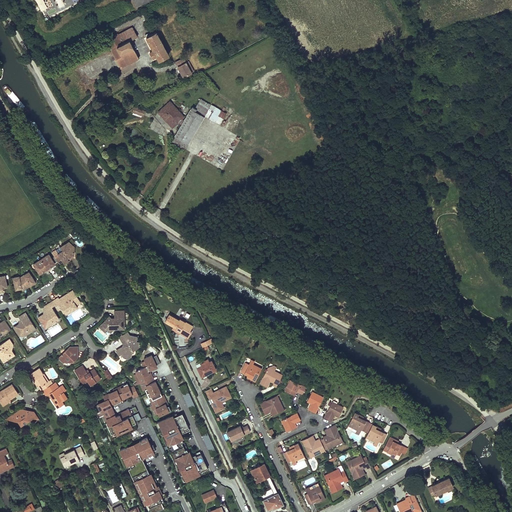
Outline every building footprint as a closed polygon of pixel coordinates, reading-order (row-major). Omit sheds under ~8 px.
[(42,0),(36,0),(41,8),(45,6),(42,0)] [(70,0),(55,0),(60,10),(72,5),(70,0)] [(54,5),(47,9),(51,16),(58,13),(54,5)] [(118,33),(107,39),(122,67),(139,58),(130,41),(137,36),(132,27),(118,34),(118,33)] [(156,32),(146,37),(153,49),(150,51),(153,57),(156,55),(159,60),(169,55),(156,32)] [(183,58),(175,62),(183,77),(191,73),(183,58)] [(170,100),(157,111),(172,128),(185,116),(170,100)] [(210,103),(204,115),(205,116),(220,124),(227,113),(210,103)] [(189,144),(205,116),(204,115),(191,108),(175,136),(189,144)] [(143,117),(145,113),(134,109),(132,114),(143,117)] [(120,131),(115,123),(100,129),(101,131),(104,133),(111,127),(116,134),(120,131)] [(111,127),(104,133),(101,131),(94,136),(99,142),(102,139),(105,143),(116,134),(111,127)] [(219,158),(227,162),(234,151),(226,146),(219,158)] [(68,242),(60,247),(63,251),(69,260),(73,258),(71,256),(73,254),(74,247),(68,242)] [(55,250),(52,252),(59,264),(63,261),(64,264),(69,260),(63,251),(58,254),(55,250)] [(49,254),(41,259),(48,270),(52,268),(51,267),(50,265),(55,262),(49,254)] [(41,259),(34,264),(39,272),(44,270),(44,271),(45,272),(48,270),(41,259)] [(29,272),(21,277),(28,287),(31,285),(36,282),(29,272)] [(19,276),(14,277),(16,290),(22,288),(23,290),(28,287),(21,277),(19,278),(19,276)] [(76,305),(80,302),(72,290),(63,295),(58,299),(57,297),(52,301),(55,307),(58,311),(61,309),(63,312),(70,308),(71,311),(77,307),(76,305)] [(47,311),(38,317),(44,326),(48,323),(49,325),(59,319),(52,308),(55,307),(52,301),(47,304),(43,306),(47,311)] [(124,329),(124,311),(114,311),(114,318),(114,320),(112,320),(110,318),(109,317),(101,325),(108,330),(109,329),(112,332),(114,329),(124,329)] [(35,328),(25,312),(21,315),(19,316),(22,321),(13,326),(18,335),(23,332),(24,335),(35,328)] [(181,320),(180,321),(171,315),(166,323),(174,327),(177,329),(176,330),(181,333),(181,332),(183,329),(190,333),(194,327),(181,320)] [(0,335),(10,329),(4,319),(0,322),(0,335)] [(129,335),(127,332),(118,337),(122,343),(125,344),(124,347),(121,347),(116,350),(116,352),(118,356),(120,354),(123,358),(126,358),(130,356),(132,349),(134,350),(135,345),(137,346),(138,342),(135,341),(136,337),(129,335)] [(10,338),(0,344),(0,356),(0,357),(3,356),(5,360),(9,358),(14,354),(9,346),(13,343),(10,338)] [(70,346),(59,357),(64,362),(74,362),(78,358),(78,346),(70,346)] [(160,415),(171,410),(164,394),(162,395),(161,392),(156,380),(155,380),(151,370),(159,367),(157,364),(161,363),(157,354),(154,355),(153,353),(143,357),(144,360),(140,361),(143,367),(135,370),(136,373),(133,374),(138,384),(140,383),(143,390),(146,389),(150,398),(149,398),(152,405),(151,406),(155,415),(159,413),(160,415)] [(197,367),(202,376),(216,370),(211,360),(203,364),(198,367),(197,367)] [(249,365),(246,363),(241,372),(248,375),(253,378),(251,380),(255,382),(262,368),(253,364),(252,366),(249,365)] [(87,371),(84,366),(75,371),(83,384),(88,381),(91,385),(101,379),(95,369),(90,372),(88,373),(87,371)] [(44,373),(40,368),(32,373),(36,378),(34,379),(41,390),(43,389),(53,383),(50,378),(48,380),(47,380),(42,374),(44,373)] [(274,371),(268,368),(260,384),(263,385),(267,387),(269,382),(274,384),(279,373),(274,371)] [(107,369),(103,371),(108,378),(111,376),(107,369)] [(279,373),(274,384),(278,385),(282,375),(279,373)] [(305,388),(290,380),(284,391),(294,396),(297,392),(302,395),(305,388)] [(53,383),(43,389),(46,395),(48,394),(50,393),(51,395),(50,397),(55,405),(61,400),(62,402),(68,398),(60,386),(59,386),(56,381),(53,383)] [(133,398),(138,396),(133,385),(130,386),(128,382),(123,384),(123,386),(106,394),(108,399),(97,404),(101,411),(103,410),(108,422),(107,423),(112,434),(137,423),(133,414),(126,417),(123,411),(118,413),(119,415),(116,417),(110,405),(131,395),(133,398)] [(18,393),(12,384),(0,391),(0,400),(1,402),(9,398),(9,399),(18,393)] [(213,392),(211,388),(205,391),(209,399),(212,398),(214,402),(211,403),(213,408),(215,407),(217,408),(218,410),(224,408),(221,401),(220,400),(221,399),(222,398),(223,400),(230,397),(228,392),(225,386),(213,392)] [(188,390),(182,393),(189,408),(195,406),(188,390)] [(321,401),(323,397),(312,392),(307,402),(311,404),(308,409),(311,411),(315,413),(318,407),(321,401)] [(264,402),(260,403),(262,409),(265,414),(270,411),(273,416),(284,410),(278,398),(272,401),(271,398),(264,402)] [(338,418),(343,408),(332,402),(330,407),(327,411),(324,418),(328,419),(332,421),(334,416),(338,418)] [(18,411),(10,416),(13,419),(19,421),(21,425),(25,422),(26,419),(28,418),(31,419),(33,418),(27,410),(22,413),(19,412),(18,411)] [(34,411),(27,410),(33,418),(39,419),(34,411)] [(157,422),(171,452),(183,447),(182,442),(183,441),(182,439),(184,438),(182,433),(185,432),(190,430),(182,413),(174,416),(174,414),(157,422)] [(297,413),(281,421),(286,432),(296,427),(295,423),(300,421),(298,417),(297,413)] [(359,415),(355,413),(349,425),(357,430),(358,427),(362,429),(365,431),(369,423),(363,420),(358,417),(359,415)] [(376,426),(372,423),(365,437),(373,441),(374,439),(378,441),(381,443),(386,434),(379,430),(375,428),(376,426)] [(227,430),(230,440),(250,432),(247,425),(241,427),(240,425),(227,430)] [(341,436),(335,425),(329,428),(325,430),(327,434),(323,436),(329,449),(341,443),(338,437),(341,436)] [(202,434),(210,455),(216,453),(207,432),(202,434)] [(306,439),(302,440),(308,452),(311,451),(313,456),(325,450),(320,438),(315,441),(312,435),(308,437),(306,439)] [(389,436),(383,449),(390,453),(392,451),(395,453),(398,455),(400,451),(404,453),(406,448),(403,446),(396,442),(391,440),(393,438),(389,436)] [(153,450),(147,437),(140,441),(141,444),(129,450),(128,447),(121,450),(126,460),(128,459),(132,468),(129,469),(145,504),(147,503),(151,511),(155,511),(165,508),(162,502),(165,501),(144,457),(147,456),(146,453),(153,450)] [(286,452),(283,453),(288,462),(291,461),(295,459),(295,461),(304,456),(298,443),(295,444),(296,447),(290,450),(286,452)] [(8,452),(6,447),(0,450),(0,472),(1,472),(0,471),(0,469),(5,467),(5,469),(14,464),(11,459),(7,461),(4,454),(8,452)] [(183,447),(171,452),(184,481),(207,471),(206,469),(208,468),(201,453),(196,455),(196,454),(192,455),(190,451),(186,453),(183,447)] [(79,458),(85,455),(82,448),(78,450),(77,448),(64,454),(65,456),(61,458),(65,467),(80,460),(79,458)] [(351,465),(348,466),(354,479),(360,476),(364,474),(362,468),(365,467),(361,457),(360,455),(349,460),(351,465)] [(365,455),(361,457),(365,467),(366,467),(370,466),(365,455)] [(95,462),(91,464),(95,473),(99,471),(95,462)] [(270,475),(264,463),(251,470),(258,485),(268,481),(266,477),(269,475),(270,475)] [(5,467),(0,469),(0,471),(1,472),(15,466),(14,464),(5,469),(5,467)] [(325,480),(332,493),(338,490),(342,488),(339,482),(343,480),(339,471),(338,468),(326,474),(328,479),(325,480)] [(342,469),(339,471),(343,480),(343,481),(347,479),(342,469)] [(277,493),(269,475),(266,477),(268,481),(272,489),(274,495),(277,493)] [(437,483),(428,488),(432,496),(452,486),(448,478),(437,483)] [(127,495),(121,483),(117,486),(122,497),(127,495)] [(304,495),(308,504),(314,502),(320,499),(321,501),(323,500),(325,499),(318,486),(317,483),(305,489),(307,493),(304,495)] [(277,507),(283,504),(277,493),(274,495),(272,489),(261,494),(264,500),(263,501),(268,510),(272,508),(272,509),(277,507)] [(397,505),(400,511),(412,511),(409,504),(412,503),(409,496),(406,498),(406,499),(403,500),(400,502),(401,504),(397,505)] [(221,506),(207,511),(229,511),(224,502),(220,504),(221,506)] [(20,511),(27,511),(34,509),(32,503),(19,509),(20,511)]
